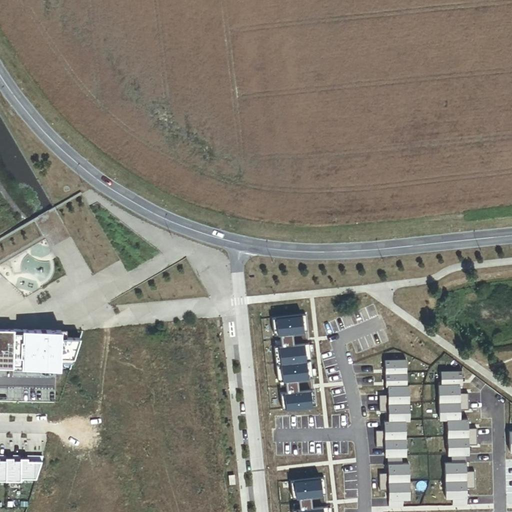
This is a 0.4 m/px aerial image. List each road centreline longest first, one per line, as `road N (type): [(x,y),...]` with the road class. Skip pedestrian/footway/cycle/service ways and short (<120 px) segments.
road 1 (secondary): [(0,75),(42,131),(93,177),(183,227),(232,242)]
road 2 (secondary): [(232,242),(331,252),(511,235)]
road 3 (residential): [(232,242),(261,511)]
road 4 (residential): [(363,511),(352,397),(336,340),(377,324)]
